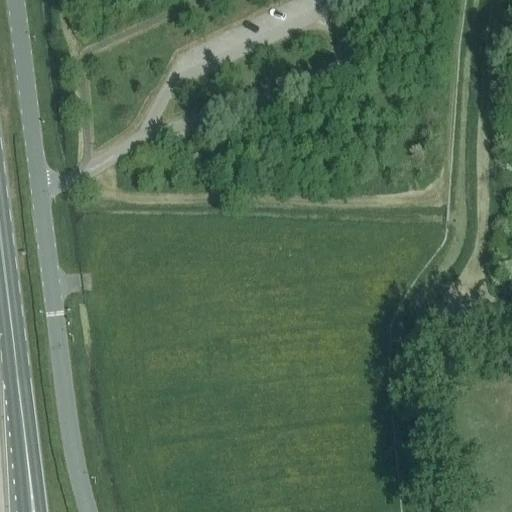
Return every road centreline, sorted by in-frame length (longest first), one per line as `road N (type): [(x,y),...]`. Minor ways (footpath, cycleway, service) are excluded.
road 1 (unclassified): [(87,511),(66,409),(15,0)]
road 2 (primary): [(32,511),(0,231)]
